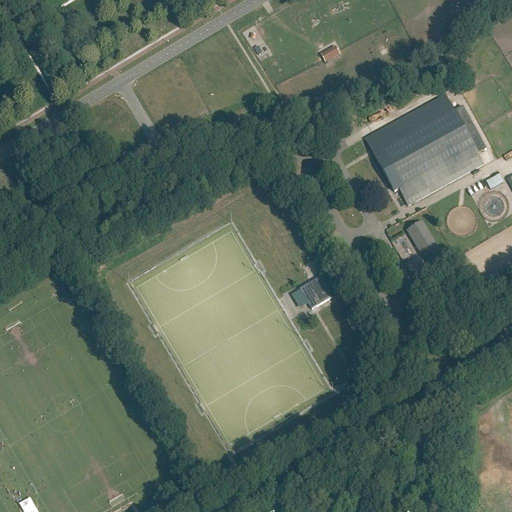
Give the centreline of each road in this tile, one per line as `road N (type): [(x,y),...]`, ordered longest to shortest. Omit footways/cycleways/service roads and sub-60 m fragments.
road 1 (unclassified): [(419,352),(277,130),(215,130),(157,147)]
road 2 (unclassified): [(120,84),(261,0)]
road 3 (unclassified): [(0,155),(120,84)]
road 4 (unclassified): [(157,147),(48,210)]
road 5 (unknown): [(301,158),(336,159),(365,216),(344,230)]
